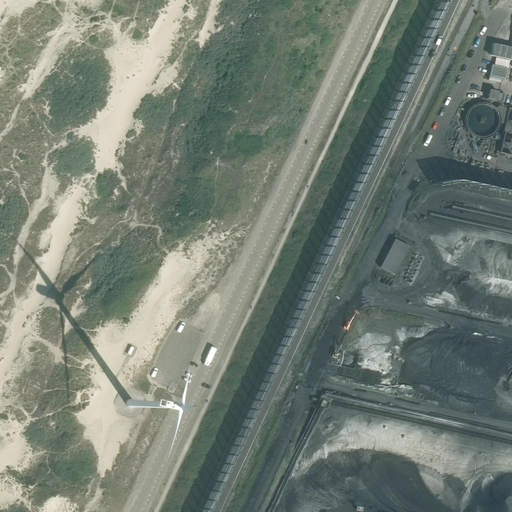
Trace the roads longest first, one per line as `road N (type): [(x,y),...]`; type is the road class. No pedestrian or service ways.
road 1 (unclassified): [(135,511),(376,0)]
road 2 (unknown): [(360,282),(511,319)]
